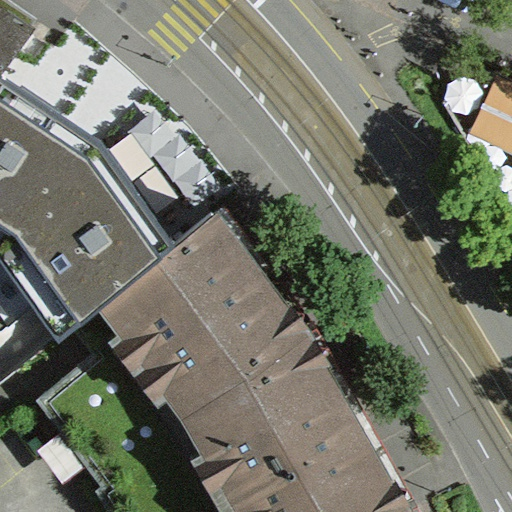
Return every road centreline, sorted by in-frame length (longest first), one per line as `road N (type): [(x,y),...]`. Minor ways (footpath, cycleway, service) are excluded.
road 1 (primary): [(129,0),(174,35),(261,131),(386,306),(509,511)]
road 2 (primary): [(511,324),(349,88),(275,0)]
